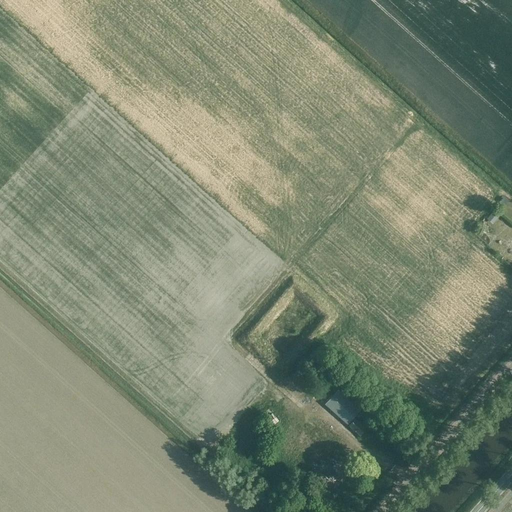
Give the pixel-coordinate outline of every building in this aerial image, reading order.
[(489,217),(494,221),(499,216),(494,211),(489,217)] [(497,240),(501,234),(487,225),(483,230),(497,240)] [(254,341),(283,368),(330,316),(314,302),(311,305),(297,305),(301,308),(298,310),(298,311),(298,318),(303,322),(300,323),(303,326),(303,332),(299,334),(287,347),(279,347),(277,341),(267,341),(263,346),(259,339),(263,338),(257,338),(256,339),(251,335),(254,341)] [(347,425),(348,424),(350,426),(349,426),(360,436),(366,429),(355,419),(354,421),(352,420),(360,410),(338,390),(325,405),(347,425)] [(337,488),(337,487),(340,487),(343,484),(343,481),(347,476),(331,461),(339,452),(332,445),(339,438),(316,417),(284,453),(315,480),(320,474),(329,481),(325,486),(331,492),(336,487),(337,488)] [(279,486),(287,478),(279,472),(272,480),(279,486)]
